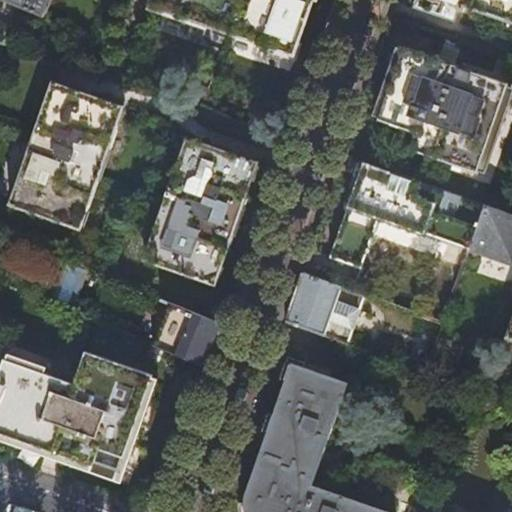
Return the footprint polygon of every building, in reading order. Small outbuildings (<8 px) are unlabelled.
[(7,0),(42,14),(48,0),(7,0)] [(312,0),(152,0),(152,4),(294,54),(305,21),(312,0)] [(511,20),(511,0),(418,0),(416,5),(441,14),(454,18),(458,8),(463,10),(466,4),(470,6),(469,9),(473,10),(474,7),(511,20)] [(437,140),(432,156),(441,160),(478,172),(508,83),(465,68),(403,46),(389,84),(377,119),(415,132),(437,140)] [(52,80),(10,203),(80,229),(123,105),(52,80)] [(410,148),(432,156),(437,140),(415,132),(410,148)] [(187,136),(145,258),(216,283),(223,263),(249,187),(258,161),(187,136)] [(425,230),(469,246),(484,204),(454,193),(358,159),(353,174),(358,175),(348,204),(425,231),(425,230)] [(511,213),(484,204),(469,246),(469,247),(511,262),(511,213)] [(79,265),(66,259),(50,301),(63,306),(79,265)] [(285,319),(347,342),(365,293),(302,271),(294,294),(285,319)] [(153,342),(209,365),(214,349),(223,322),(170,301),(153,342)] [(439,334),(430,359),(457,369),(466,343),(439,334)] [(155,373),(130,364),(87,350),(76,381),(5,356),(0,370),(0,430),(8,434),(45,446),(95,464),(97,459),(122,468),(139,419),(155,373)] [(347,381),(291,362),(245,497),(245,500),(245,503),(245,506),(246,510),(246,511),(393,511),(312,483),(347,381)]
